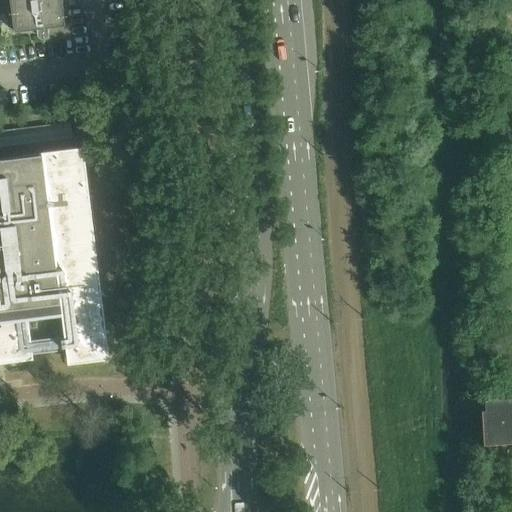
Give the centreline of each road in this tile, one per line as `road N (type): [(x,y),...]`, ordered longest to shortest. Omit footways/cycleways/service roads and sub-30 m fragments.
road 1 (secondary): [(334,511),(287,0)]
road 2 (secondary): [(225,0),(258,234),(245,473)]
